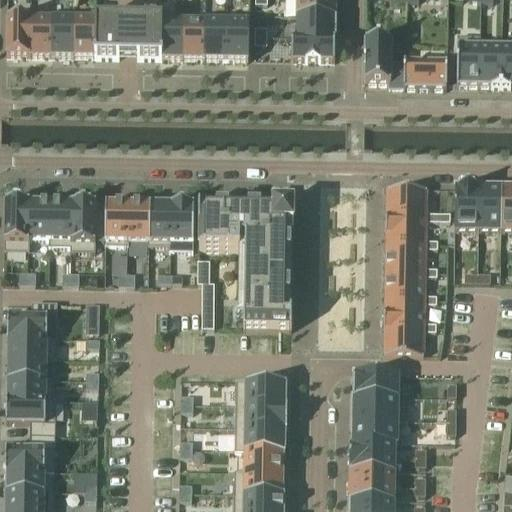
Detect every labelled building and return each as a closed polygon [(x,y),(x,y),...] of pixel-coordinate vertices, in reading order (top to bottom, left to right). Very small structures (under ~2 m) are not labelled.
[(485,0),(480,0),(480,7),(492,9),(493,1),(485,0)] [(267,10),(267,1),(255,1),(255,10),(267,10)] [(296,23),(335,23),(335,2),(297,1),(297,2),(296,23)] [(30,62),(30,17),(7,16),(6,62),(30,62)] [(51,63),(52,17),(30,17),(30,62),(51,63)] [(51,63),(73,63),(74,17),(52,17),(51,63)] [(96,28),(96,18),(74,17),(73,63),(96,63),(96,28)] [(160,30),(159,64),(182,65),(183,19),(160,19),(160,30)] [(183,19),(182,65),(204,65),(204,20),(183,19)] [(204,20),(204,65),(225,66),(226,20),(204,20)] [(226,20),(225,66),(248,66),(249,20),(226,20)] [(296,44),(334,45),(335,23),(296,23),(296,43),(296,44)] [(96,28),(96,63),(159,64),(160,30),(96,28)] [(254,42),(266,43),(267,34),(254,34),(254,42)] [(266,51),(266,43),(254,42),(254,51),(266,51)] [(334,67),(334,45),(296,44),(296,43),(291,43),(291,67),(334,67)] [(363,61),(363,75),(364,75),(364,90),(388,90),(388,94),(404,95),(404,69),(390,68),(391,47),(365,47),(364,61),(363,61)] [(457,52),(456,91),(479,92),(480,52),(457,52)] [(480,52),(479,92),(490,92),(490,93),(500,93),(501,53),(480,52)] [(511,53),(501,53),(500,93),(510,93),(510,92),(511,92),(511,53)] [(404,69),(404,95),(446,95),(446,69),(404,69)] [(454,192),(454,238),(477,238),(478,193),(454,192)] [(478,193),(477,238),(500,239),(501,193),(478,193)] [(511,193),(501,193),(500,239),(511,239),(511,193)] [(386,222),(386,223),(425,224),(425,219),(426,195),(386,194),(386,222)] [(5,207),(4,257),(28,258),(29,246),(28,246),(28,207),(5,207)] [(28,207),(28,246),(29,246),(48,246),(49,246),(50,208),(28,207)] [(48,246),(48,253),(70,254),(71,254),(72,208),(50,208),(49,246),(48,246)] [(70,254),(70,258),(94,259),(95,247),(104,247),(105,217),(95,216),(95,209),(72,208),(71,254),(70,254)] [(104,247),(104,252),(128,252),(128,248),(127,248),(128,209),(105,209),(105,217),(104,247)] [(128,209),(127,248),(128,248),(147,248),(149,248),(149,209),(128,209)] [(147,248),(147,253),(169,253),(170,253),(171,210),(149,209),(149,248),(147,248)] [(169,253),(169,258),(193,258),(193,210),(171,210),(170,253),(169,253)] [(198,212),(198,231),(199,231),(199,257),(239,258),(239,246),(244,246),(243,335),(291,336),(291,318),(289,318),(289,287),(280,287),(281,276),(289,277),(290,274),(281,273),(281,263),(290,263),(290,244),(281,244),(281,233),(290,234),(290,232),(293,232),(293,212),(272,211),(272,214),(211,213),(211,222),(201,222),(201,213),(198,212)] [(425,224),(425,227),(437,228),(437,220),(425,219),(425,224)] [(437,220),(437,228),(449,228),(449,220),(437,220)] [(385,222),(384,239),(386,239),(385,250),(425,251),(425,247),(425,227),(425,224),(386,223),(386,222),(385,222)] [(425,251),(425,255),(437,255),(437,247),(425,247),(425,251)] [(385,250),(385,278),(424,279),(425,275),(425,255),(425,251),(385,250)] [(197,267),(197,290),(202,290),(201,335),(213,335),(214,289),(209,290),(209,267),(197,267)] [(424,279),(424,283),(436,283),(437,275),(425,275),(424,279)] [(157,277),(157,290),(169,290),(170,277),(157,277)] [(170,277),(169,290),(182,290),(182,278),(170,277)] [(385,278),(384,306),(424,306),(424,302),(424,283),(424,279),(385,278)] [(19,279),(19,291),(27,292),(27,279),(19,279)] [(27,279),(27,292),(35,292),(35,279),(27,279)] [(62,280),(62,292),(70,292),(70,280),(62,280)] [(70,280),(70,292),(78,292),(79,280),(70,280)] [(464,280),(464,289),(477,289),(477,280),(464,280)] [(477,280),(477,289),(490,290),(490,280),(477,280)] [(118,281),(118,293),(126,293),(126,281),(118,281)] [(126,281),(126,293),(134,293),(135,281),(126,281)] [(424,306),(424,310),(436,311),(436,302),(424,302),(424,306)] [(383,317),(383,334),(384,334),(384,333),(423,334),(424,330),(424,310),(424,306),(384,306),(384,317),(383,317)] [(7,322),(7,346),(8,346),(8,345),(56,346),(57,310),(31,310),(31,323),(7,322)] [(86,311),(86,323),(99,323),(99,311),(86,311)] [(423,334),(423,338),(435,338),(436,330),(424,330),(423,334)] [(384,334),(384,362),(423,363),(423,338),(423,334),(384,333),(384,334)] [(8,346),(8,365),(46,366),(46,367),(56,367),(56,346),(8,345),(8,346)] [(87,346),(86,354),(99,355),(99,346),(87,346)] [(8,365),(7,386),(46,386),(46,385),(46,367),(46,366),(8,365)] [(86,379),(86,387),(98,387),(98,379),(86,379)] [(353,379),(352,403),(398,404),(398,403),(398,380),(353,379)] [(7,405),(7,406),(53,407),(53,406),(53,385),(46,385),(46,386),(7,386),(7,405)] [(86,387),(86,395),(98,395),(98,387),(86,387)] [(235,388),(235,412),(285,412),(285,411),(286,389),(235,388)] [(447,391),(446,404),(456,404),(456,391),(447,391)] [(180,402),(180,411),(193,411),(193,403),(180,402)] [(352,403),(352,426),(398,427),(397,428),(407,428),(408,403),(398,403),(398,404),(352,403)] [(6,405),(5,429),(29,429),(29,442),(54,442),(55,406),(53,406),(53,407),(7,406),(7,405),(6,405)] [(180,411),(180,419),(193,419),(193,411),(180,411)] [(235,412),(235,434),(285,435),(285,436),(286,436),(287,411),(285,411),(285,412),(235,412)] [(446,416),(446,429),(455,429),(455,416),(446,416)] [(351,448),(351,449),(395,450),(395,451),(397,451),(397,428),(398,427),(352,426),(351,448)] [(446,429),(446,442),(455,442),(455,429),(446,429)] [(235,434),(234,458),(244,458),(244,457),(282,458),(282,459),(285,459),(285,436),(285,435),(235,434)] [(5,455),(5,478),(6,478),(6,477),(44,478),(44,479),(54,479),(54,442),(29,442),(29,455),(5,455)] [(180,448),(180,456),(192,457),(192,448),(180,448)] [(349,448),(349,463),(394,464),(395,451),(395,450),(351,449),(351,448),(349,448)] [(416,453),(416,462),(427,462),(427,454),(416,453)] [(180,456),(179,465),(192,465),(192,457),(180,456)] [(244,478),(243,479),(282,480),(282,459),(282,458),(244,457),(244,458),(244,478)] [(416,462),(416,471),(426,471),(427,462),(416,462)] [(349,463),(349,478),(394,478),(394,464),(349,463)] [(6,478),(5,498),(44,498),(44,497),(44,479),(44,478),(6,477),(6,478)] [(234,478),(233,500),(281,501),(281,500),(282,480),(243,479),(244,478),(234,478)] [(349,478),(348,492),(394,493),(394,478),(349,478)] [(415,482),(415,491),(426,491),(426,482),(415,482)] [(85,489),(85,497),(97,497),(98,489),(85,489)] [(179,491),(179,499),(191,500),(191,491),(179,491)] [(415,491),(415,500),(426,500),(426,491),(415,491)] [(348,492),(348,506),(394,507),(394,493),(348,492)] [(5,498),(5,511),(53,511),(53,497),(44,497),(44,498),(5,498)] [(85,497),(85,505),(97,506),(97,497),(85,497)] [(179,499),(179,508),(191,508),(191,500),(179,499)] [(233,500),(233,511),(283,511),(284,500),(281,500),(281,501),(233,500)]
